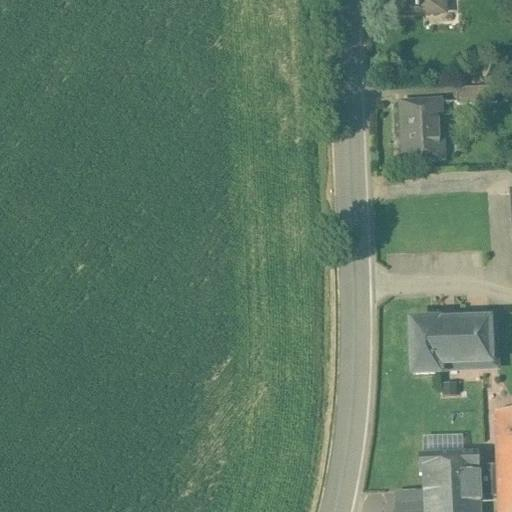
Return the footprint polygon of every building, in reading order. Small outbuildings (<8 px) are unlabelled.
[(403,0),(405,19),(442,16),(440,0),(403,0)] [(494,89),(454,91),(455,107),(495,105),(494,89)] [(441,104),(402,106),(404,161),(443,160),(442,135),(434,136),(433,117),(441,117),(441,104)] [(467,325),(437,326),(437,324),(411,325),(413,377),(439,376),(439,367),(490,365),(489,346),(496,345),(495,316),(467,317),(467,325)] [(511,511),(511,414),(494,415),(497,511),(511,511)] [(423,493),(399,494),(399,511),(480,511),(479,493),(493,492),(492,468),(478,468),(478,456),(418,458),(419,477),(422,477),(423,493)]
